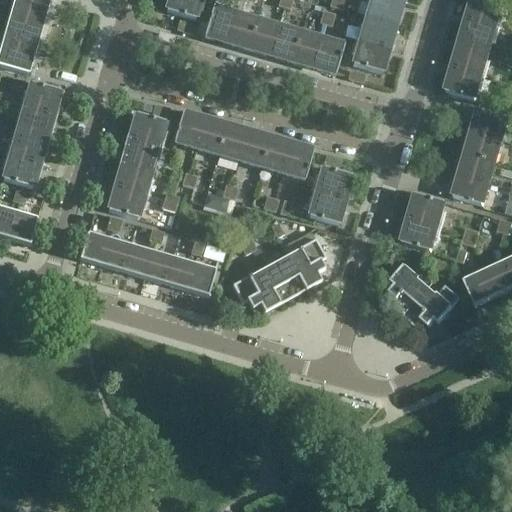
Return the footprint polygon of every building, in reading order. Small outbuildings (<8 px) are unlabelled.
[(46,12),(49,0),(17,0),(17,4),(46,12)] [(194,23),(201,0),(169,0),(166,15),(194,23)] [(283,10),(286,0),(280,0),(278,9),(283,10)] [(290,12),(293,0),(286,0),(283,10),(290,12)] [(395,28),(402,4),(387,0),(372,0),(366,20),(395,28)] [(496,31),(503,7),(479,0),(473,0),(467,23),(496,31)] [(343,13),(345,6),(332,2),(329,9),(343,13)] [(39,34),(46,12),(17,4),(10,25),(39,34)] [(226,47),(234,18),(212,11),(204,40),(226,47)] [(326,28),(329,16),(323,14),(319,26),(326,28)] [(331,30),(335,17),(329,16),(326,28),(331,30)] [(248,53),(256,24),(234,18),(226,47),(248,53)] [(388,52),(395,28),(366,20),(359,44),(388,52)] [(489,55),(496,31),(467,23),(460,47),(489,55)] [(269,59),(278,30),(256,24),(248,53),(269,59)] [(33,56),(39,34),(10,25),(4,47),(33,56)] [(190,36),(193,29),(180,25),(178,32),(190,36)] [(291,65),(300,37),(278,30),(269,59),(291,65)] [(313,72),(321,43),(300,37),(291,65),(313,72)] [(335,78),(343,49),(321,43),(313,72),(335,78)] [(381,77),(388,52),(359,44),(352,69),(381,77)] [(0,70),(27,78),(33,56),(4,47),(0,60),(0,70)] [(482,80),(489,55),(460,47),(453,71),(482,80)] [(474,104),(482,80),(453,71),(446,96),(474,104)] [(362,86),(364,78),(351,74),(349,82),(362,86)] [(53,119),(60,95),(31,86),(24,111),(53,119)] [(166,120),(168,112),(155,109),(153,116),(166,120)] [(46,143),(53,119),(24,111),(17,135),(46,143)] [(501,143),(508,121),(479,113),(473,135),(501,143)] [(196,151),(204,123),(182,116),(173,145),(196,151)] [(158,150),(165,125),(136,117),(129,142),(158,150)] [(217,158),(226,129),(204,123),(196,151),(217,158)] [(239,164),(247,135),(226,129),(217,158),(239,164)] [(38,168),(46,143),(17,135),(10,159),(38,168)] [(261,170),(269,141),(247,135),(239,164),(261,170)] [(495,165),(501,143),(473,135),(466,157),(495,165)] [(283,177),(291,148),(269,141),(261,170),(283,177)] [(151,174),(158,150),(129,142),(122,166),(151,174)] [(305,183),(313,154),(291,148),(283,177),(305,183)] [(489,187),(495,165),(466,157),(460,179),(489,187)] [(338,170),(340,162),(327,158),(325,166),(338,170)] [(31,192),(38,168),(10,159),(3,184),(31,192)] [(144,198),(151,174),(122,166),(115,190),(144,198)] [(344,204),(351,179),(323,171),(315,196),(344,204)] [(177,187),(181,175),(181,174),(173,172),(170,185),(177,187)] [(195,186),(197,180),(185,176),(183,182),(195,186)] [(482,209),(489,187),(460,179),(454,201),(482,209)] [(194,192),(195,186),(183,182),(182,189),(194,192)] [(236,198),(238,191),(226,188),(224,194),(236,198)] [(137,223),(144,198),(115,190),(108,215),(137,223)] [(18,207),(22,194),(16,192),(12,205),(18,207)] [(25,208),(28,196),(22,194),(18,207),(25,208)] [(234,204),(236,198),(224,194),(222,200),(234,204)] [(177,208),(179,200),(166,196),(164,204),(177,208)] [(337,229),(344,204),(315,196),(308,221),(337,229)] [(438,231),(445,206),(416,198),(409,222),(438,231)] [(277,209),(279,203),(267,200),(265,206),(277,209)] [(175,216),(177,208),(164,204),(161,212),(175,216)] [(288,219),(291,206),(283,204),(279,217),(288,219)] [(275,216),(277,209),(265,206),(263,212),(275,216)] [(0,240),(8,242),(16,217),(0,212),(0,240)] [(30,246),(37,223),(16,217),(8,242),(31,249),(32,247),(30,246)] [(120,230),(122,223),(110,220),(108,226),(120,230)] [(431,255),(438,231),(409,222),(402,247),(431,255)] [(503,237),(507,224),(501,223),(497,235),(503,237)] [(509,238),(511,228),(511,225),(507,224),(503,237),(509,238)] [(118,236),(120,230),(108,226),(106,232),(118,236)] [(284,237),(277,226),(271,230),(277,241),(284,237)] [(477,243),(479,235),(466,231),(464,239),(477,243)] [(162,242),(164,236),(152,232),(150,238),(162,242)] [(101,269),(108,244),(87,237),(80,261),(78,260),(78,263),(101,269)] [(160,248),(162,242),(150,238),(148,245),(160,248)] [(475,250),(477,243),(464,239),(462,247),(475,250)] [(242,253),(253,247),(250,242),(239,247),(242,253)] [(324,272),(320,264),(325,262),(315,243),(298,253),(299,254),(288,260),(306,293),(321,285),(316,277),(324,272)] [(122,276),(130,250),(108,244),(101,269),(122,276)] [(204,254),(206,248),(194,244),(192,250),(204,254)] [(245,259),(256,253),(253,247),(242,253),(245,259)] [(143,282),(151,256),(130,250),(122,276),(143,282)] [(202,260),(204,254),(192,250),(190,257),(202,260)] [(464,267),(467,255),(460,253),(456,265),(464,267)] [(165,288),(172,262),(151,256),(143,282),(165,288)] [(306,293),(288,260),(261,275),(279,308),(306,293)] [(186,294),(194,268),(172,262),(165,288),(186,294)] [(446,280),(449,268),(437,264),(434,276),(446,280)] [(511,292),(511,282),(505,266),(484,276),(496,300),(511,292)] [(208,298),(215,275),(194,268),(186,294),(209,301),(210,299),(208,298)] [(403,320),(427,292),(418,284),(419,282),(404,270),(391,286),(395,289),(389,296),(396,302),(390,309),(403,320)] [(279,308),(261,275),(250,281),(249,280),(232,289),(242,307),(247,305),(251,313),(259,308),(264,316),(279,308)] [(496,300),(484,276),(464,285),(474,307),(473,308),(474,310),(496,300)] [(452,311),(460,302),(446,290),(438,299),(438,298),(437,300),(427,292),(403,320),(415,331),(422,324),(428,330),(434,323),(439,327),(452,311)] [(0,357),(0,382),(3,383),(10,360),(0,357)]
